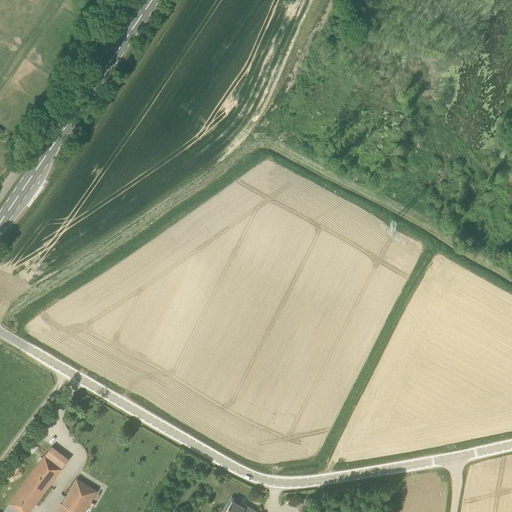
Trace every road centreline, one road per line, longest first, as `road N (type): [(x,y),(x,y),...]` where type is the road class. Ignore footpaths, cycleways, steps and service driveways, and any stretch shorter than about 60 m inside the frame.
road 1 (unclassified): [(511,445),(304,483),(271,480),(233,468),(0,330)]
road 2 (track): [(268,140),(511,275)]
road 3 (primary): [(0,223),(153,0)]
